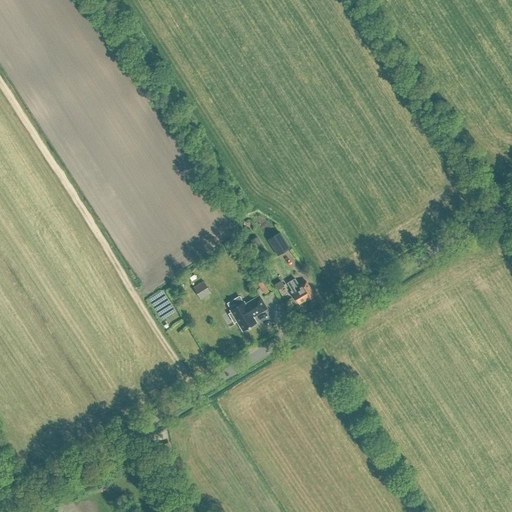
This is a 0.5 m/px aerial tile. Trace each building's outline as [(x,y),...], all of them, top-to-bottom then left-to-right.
[(280,232),(279,233),(267,240),(277,256),(289,248),(280,232)] [(254,248),(255,247),(260,244),(257,237),(250,240),(254,248)] [(299,286),(297,284),(294,278),(287,283),(291,290),(290,291),(292,294),(293,294),(299,304),(306,299),(307,299),(314,295),(306,281),(299,286)] [(200,299),(211,292),(204,281),(193,288),(200,299)] [(282,288),(266,294),(271,308),(287,302),(282,288)] [(228,315),(226,316),(232,326),(234,324),(240,334),(254,325),(250,318),(264,309),(256,297),(242,306),(241,304),(227,313),(228,315)]
